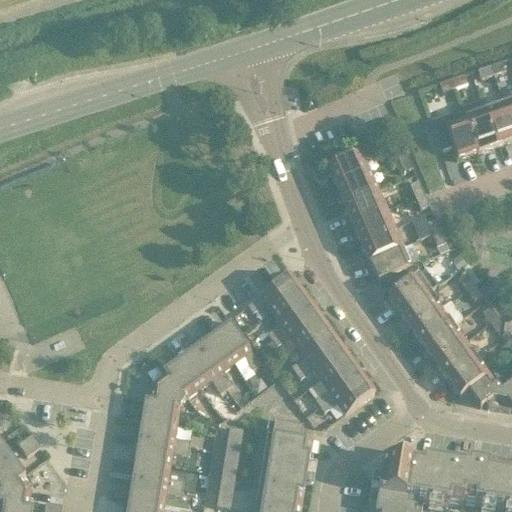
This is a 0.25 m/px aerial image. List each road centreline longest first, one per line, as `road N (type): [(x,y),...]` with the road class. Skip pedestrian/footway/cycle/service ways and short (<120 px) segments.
road 1 (residential): [(101,399),(109,362),(303,225)]
road 2 (secondary): [(0,131),(243,52)]
road 3 (residential): [(422,412),(316,262),(303,225)]
road 4 (residential): [(303,225),(243,52)]
road 5 (secondary): [(243,52),(399,0)]
road 6 (residential): [(329,511),(334,479),(346,464),(422,412)]
road 7 (residential): [(75,511),(97,481),(101,399)]
